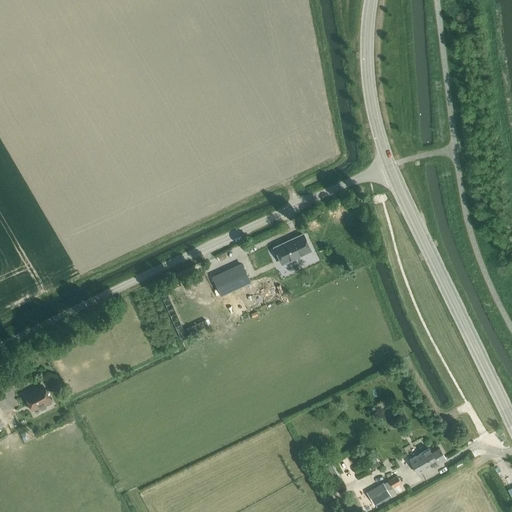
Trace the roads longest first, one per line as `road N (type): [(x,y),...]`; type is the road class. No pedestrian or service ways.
road 1 (unclassified): [(0,347),(386,166)]
road 2 (tertiary): [(511,425),(386,166)]
road 3 (tertiary): [(386,166),(367,80),(369,0)]
